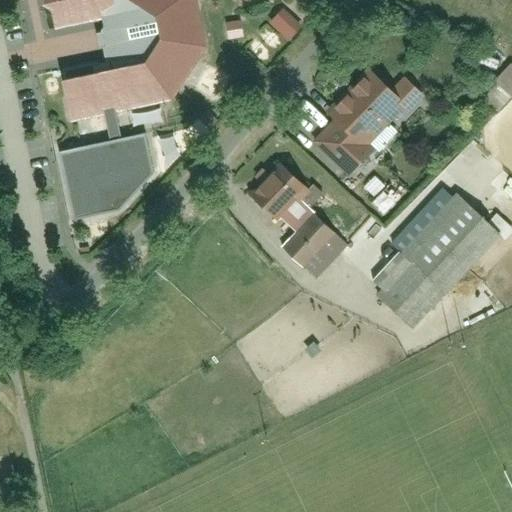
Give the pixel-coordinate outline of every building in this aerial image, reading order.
[(54,0),(61,34),(104,25),(114,74),(69,83),(80,126),(112,119),(116,138),(69,150),(83,217),(121,209),(162,166),(154,131),(127,135),(125,117),(180,105),(215,48),(203,0),(54,0)] [(232,22),(236,37),(251,34),(247,18),(232,22)] [(399,103),(359,62),(297,122),(338,164),(399,103)] [(511,89),(511,69),(502,79),(511,89)] [(293,178),(272,155),(240,186),(261,208),(293,178)] [(470,157),(454,173),(462,181),(478,165),(470,157)] [(491,230),(444,187),(360,278),(407,321),(491,230)] [(340,245),(303,205),(273,233),(310,272),(340,245)]
